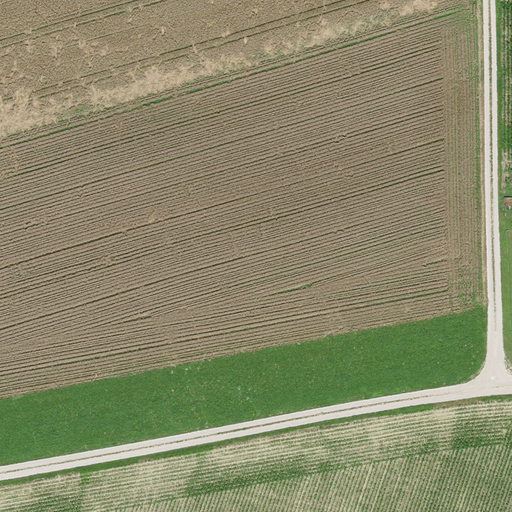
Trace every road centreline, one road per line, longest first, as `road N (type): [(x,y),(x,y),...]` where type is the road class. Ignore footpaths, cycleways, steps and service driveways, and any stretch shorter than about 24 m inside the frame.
road 1 (track): [(511,387),(322,411),(0,470)]
road 2 (track): [(486,0),(497,386)]
